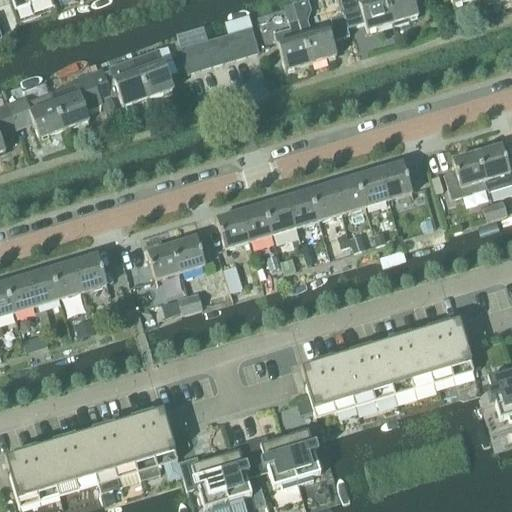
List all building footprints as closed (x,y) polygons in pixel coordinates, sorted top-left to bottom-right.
[(8,0),(14,14),(29,9),(28,6),(43,0),(8,0)] [(383,0),(351,0),(339,4),(343,17),(346,29),(363,24),(366,35),(392,27),(383,0)] [(383,0),(392,27),(393,27),(393,30),(408,25),(407,22),(418,19),(411,0),(383,0)] [(449,0),(452,9),(478,1),(478,0),(449,0)] [(307,2),(292,7),(293,12),(311,67),(336,59),(332,45),(348,40),(342,18),(329,22),(332,30),(328,32),(311,37),(307,24),(311,13),(307,2)] [(290,32),(273,37),(284,75),(311,67),(293,12),(285,14),(290,32)] [(258,57),(251,31),(239,35),(246,60),(258,57)] [(246,60),(239,35),(227,39),(234,64),(246,60)] [(216,42),(223,67),(234,64),(227,39),(216,42)] [(223,67),(216,42),(204,45),(211,71),(223,67)] [(193,49),(201,74),(211,71),(204,45),(193,49)] [(180,52),(188,78),(201,74),(193,49),(180,52)] [(133,62),(148,102),(173,93),(159,55),(159,53),(133,62)] [(133,62),(108,72),(122,112),(148,102),(133,62)] [(102,74),(91,78),(91,79),(100,102),(110,98),(102,75),(102,74)] [(51,97),(64,133),(89,124),(85,113),(102,106),(100,102),(91,79),(91,78),(73,85),(73,86),(74,89),(51,97)] [(64,133),(51,97),(27,106),(25,103),(7,110),(16,133),(17,132),(15,127),(31,122),(38,143),(64,133)] [(16,133),(7,110),(0,112),(0,156),(5,155),(0,141),(0,132),(13,128),(15,133),(16,133)] [(501,150),(476,157),(485,185),(484,185),(486,193),(487,196),(511,189),(511,187),(509,177),(510,177),(501,150)] [(486,193),(484,185),(485,185),(476,157),(451,165),(455,175),(443,179),(451,204),(486,193)] [(379,174),(388,204),(411,197),(402,167),(379,174)] [(388,204),(379,174),(355,181),(364,211),(388,204)] [(364,211),(355,181),(332,188),(341,218),(364,211)] [(341,218),(332,188),(309,196),(318,225),(341,218)] [(318,225),(309,196),(286,203),(295,232),(318,225)] [(295,232),(286,203),(263,210),(272,240),(295,232)] [(506,220),(502,206),(492,210),(496,223),(506,220)] [(272,240),(263,210),(239,217),(248,247),(272,240)] [(482,213),(486,227),(496,223),(492,210),(482,213)] [(248,247),(239,217),(216,224),(225,254),(248,247)] [(171,250),(180,277),(205,269),(196,242),(171,250)] [(180,277),(171,250),(146,257),(155,285),(180,277)] [(74,266),(83,297),(106,289),(97,259),(74,266)] [(50,273),(59,304),(83,297),(74,266),(50,273)] [(27,280),(36,311),(59,304),(50,273),(27,280)] [(4,287),(13,318),(36,311),(27,280),(4,287)] [(238,282),(227,286),(230,297),(241,293),(238,282)] [(0,288),(0,321),(13,318),(4,287),(0,288)] [(200,313),(196,299),(187,302),(192,316),(200,313)] [(176,305),(181,320),(192,316),(187,302),(176,305)] [(458,326),(300,373),(315,422),(473,374),(458,326)] [(511,423),(511,379),(510,373),(510,374),(487,381),(491,394),(487,395),(489,404),(494,403),(495,407),(494,407),(499,423),(508,421),(509,424),(511,423)] [(177,464),(162,415),(5,463),(19,511),(100,487),(102,495),(120,490),(117,482),(136,476),(139,485),(159,479),(156,470),(177,464)] [(283,442),(297,487),(313,482),(312,478),(320,476),(315,460),(314,460),(313,456),(317,454),(315,447),(311,448),(307,435),(284,442),(283,442)] [(247,446),(257,479),(258,479),(256,474),(266,470),(268,474),(267,475),(272,491),(281,488),(282,492),(297,487),(283,442),(261,449),(259,442),(247,446)] [(257,479),(247,446),(235,449),(237,456),(215,463),(229,509),(244,504),(243,500),(251,498),(246,481),(245,477),(255,474),(256,479),(257,479)] [(212,511),(219,511),(229,509),(215,463),(214,463),(192,470),(190,463),(178,467),(187,496),(198,492),(199,496),(203,511),(205,511),(212,510),(212,511)] [(173,467),(165,470),(170,484),(177,482),(173,467)]
